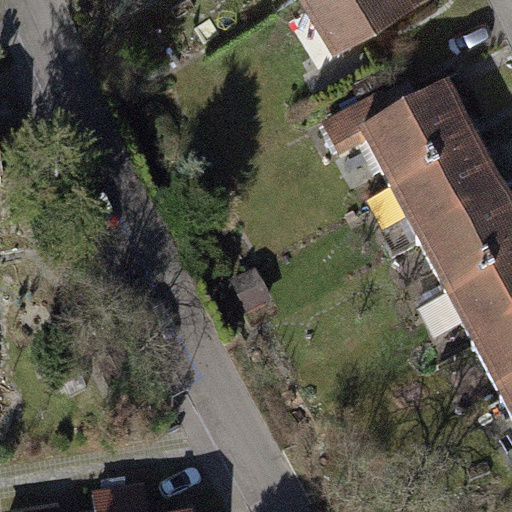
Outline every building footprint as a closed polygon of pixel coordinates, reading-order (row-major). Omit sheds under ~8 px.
[(145,0),(106,0),(120,25),(150,8),(145,0)] [(306,0),(332,40),(395,0),(306,0)] [(381,187),(474,141),(447,87),(390,116),(382,99),(319,130),(332,157),(359,144),(381,187)] [(407,240),(500,194),(474,141),(381,187),(358,198),(378,238),(401,227),(407,240)] [(434,293),(511,254),(511,217),(500,194),(407,240),(434,293)] [(461,346),(511,320),(511,254),(434,293),(439,303),(416,314),(432,346),(455,335),(461,346)] [(252,271),(225,283),(242,318),(268,306),(252,271)] [(487,400),(511,387),(511,320),(461,346),(487,400)] [(511,448),(511,387),(487,400),(511,448)] [(90,502),(91,511),(141,511),(139,495),(90,502)]
